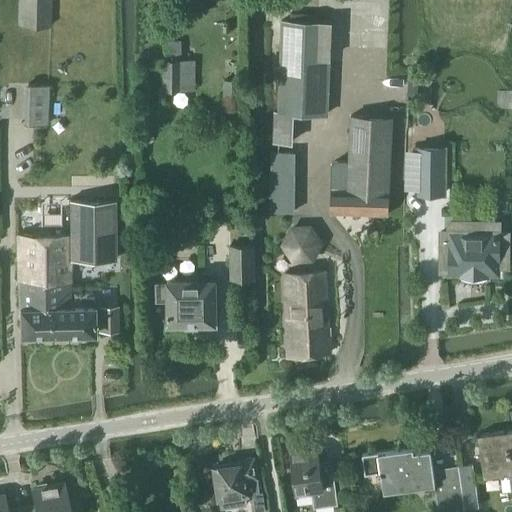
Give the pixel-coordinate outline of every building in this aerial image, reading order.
[(49,26),(50,0),(17,0),(17,25),(49,26)] [(291,142),(293,112),(327,113),(329,58),(316,57),(318,21),(282,20),(278,111),(273,111),(272,142),(291,142)] [(194,91),(194,60),(162,59),(162,90),(194,91)] [(223,109),(239,109),(238,79),(223,79),(223,109)] [(45,125),(47,85),(27,84),(25,124),(45,125)] [(388,214),(391,117),(350,114),(348,172),(330,171),(329,212),(388,214)] [(444,148),(417,148),(417,193),(419,193),(441,194),(441,193),(443,193),(444,148)] [(293,151),(275,152),(272,151),(272,172),(270,172),(270,200),(269,200),(268,212),(293,212),(293,151)] [(114,259),(113,200),(68,200),(69,235),(17,235),(19,333),(49,333),(48,305),(53,305),(52,294),(70,294),(70,260),(114,259)] [(507,266),(508,235),(498,235),(498,222),(450,222),(450,232),(440,232),(439,271),(449,271),(449,274),(462,274),(462,276),(484,276),(484,274),(497,274),(497,266),(507,266)] [(313,260),(321,242),(310,226),(291,227),(282,245),(293,261),(313,260)] [(254,278),(253,278),(253,246),(229,246),(229,278),(229,279),(254,279),(254,278)] [(288,356),(330,353),(325,271),(283,273),(288,356)] [(216,322),(215,322),(214,279),(166,280),(166,284),(155,284),(155,301),(166,301),(167,323),(166,323),(166,324),(216,323),(216,322)] [(53,305),(48,305),(49,333),(92,332),(92,292),(73,293),(73,295),(70,296),(70,294),(52,294),(53,305)] [(98,332),(118,331),(117,305),(97,306),(98,332)] [(505,431),(478,435),(484,477),(500,474),(502,490),(511,488),(511,476),(511,473),(505,431)] [(313,507),(338,504),(333,470),(320,472),(317,448),(289,452),(296,497),(312,495),(313,507)] [(437,511),(464,511),(459,474),(433,477),(429,449),(404,452),(404,448),(362,454),(364,474),(381,472),(383,491),(433,484),(437,511)] [(228,463),(213,467),(218,502),(219,501),(220,509),(246,505),(245,498),(249,497),(249,496),(252,496),(254,511),(264,510),(262,493),(259,493),(256,477),(257,477),(254,457),(228,461),(228,463)] [(79,511),(77,498),(66,501),(62,482),(31,488),(34,504),(20,507),(20,511),(79,511)] [(466,509),(479,507),(476,483),(463,485),(466,509)] [(20,511),(20,507),(5,510),(2,494),(0,493),(0,511),(20,511)]
